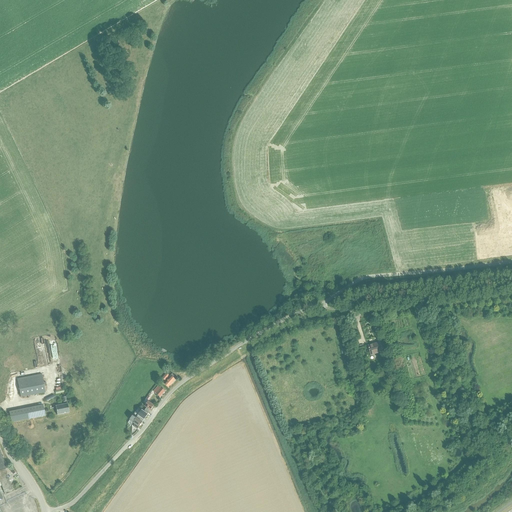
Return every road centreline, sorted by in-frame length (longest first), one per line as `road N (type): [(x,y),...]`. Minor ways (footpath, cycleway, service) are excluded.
road 1 (unclassified): [(46,511),(75,500),(176,387),(277,322),(317,306)]
road 2 (unclassified): [(317,306),(363,277),(511,261)]
road 3 (track): [(360,313),(511,293)]
